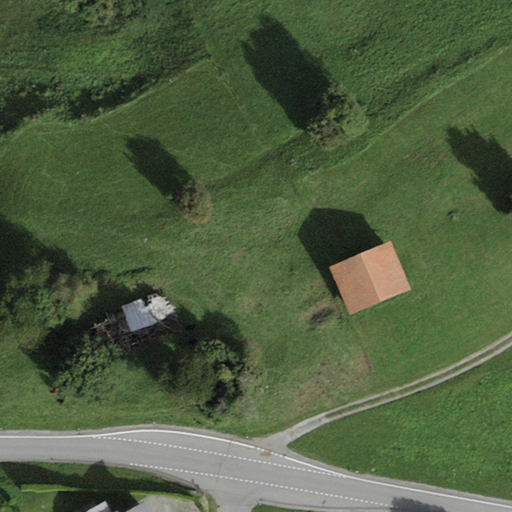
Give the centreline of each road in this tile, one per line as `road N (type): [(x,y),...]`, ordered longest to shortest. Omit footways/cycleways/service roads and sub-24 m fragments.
road 1 (track): [(246,470),(316,427),(511,339)]
road 2 (unclassified): [(0,453),(85,451),(246,470)]
road 3 (unclassified): [(246,470),(472,511)]
